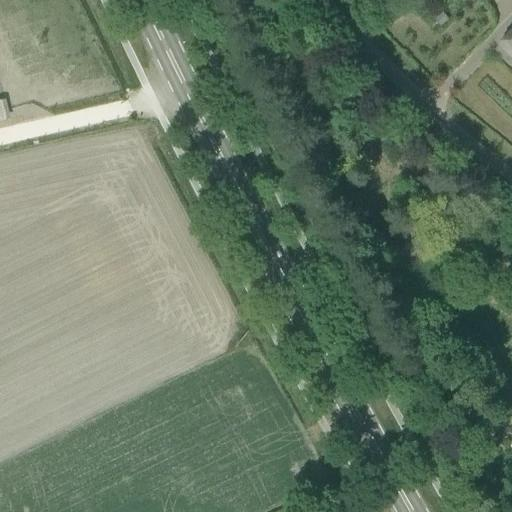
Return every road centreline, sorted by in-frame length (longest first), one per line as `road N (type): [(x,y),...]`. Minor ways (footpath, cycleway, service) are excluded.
road 1 (primary): [(416,511),(234,191),(143,0)]
road 2 (unclassified): [(511,179),(313,0)]
